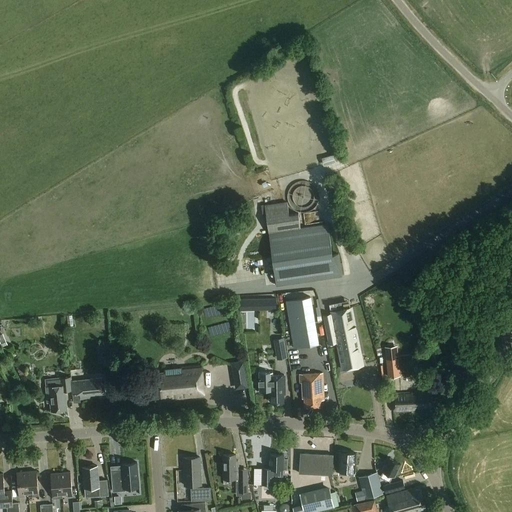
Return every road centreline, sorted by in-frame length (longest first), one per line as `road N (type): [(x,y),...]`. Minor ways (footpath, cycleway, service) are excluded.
road 1 (unclassified): [(399,440),(301,425),(153,427)]
road 2 (unclassified): [(153,427),(0,441)]
road 3 (unclassified): [(491,97),(396,0)]
